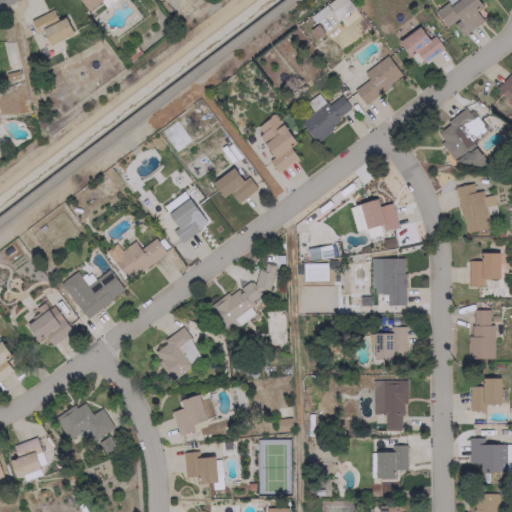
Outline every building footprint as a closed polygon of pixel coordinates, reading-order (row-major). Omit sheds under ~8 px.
[(105,7),(114,0),(79,0),(86,10),(100,0),(105,7)] [(335,18),(352,8),(347,0),(328,0),(326,1),(335,18)] [(482,20),(475,10),(482,6),(477,0),(448,0),(433,11),(445,27),(452,21),(462,35),(482,20)] [(65,17),(57,20),(52,9),(30,19),(36,33),(43,30),(49,44),(72,34),(65,17)] [(431,31),(424,35),(419,27),(400,37),(415,64),(442,50),(431,31)] [(401,77),(386,55),(362,71),(367,79),(353,89),(363,103),(401,77)] [(511,95),(511,69),(494,88),(505,98),(510,93),(511,95)] [(298,120),(312,139),(352,111),(340,95),(326,105),(317,93),(307,100),(313,109),(298,120)] [(485,160),(471,141),(485,131),(468,107),(433,132),(458,167),(467,160),(473,169),(485,160)] [(295,142),(275,113),(253,127),(273,156),(268,160),(276,172),(296,158),(289,146),(295,142)] [(222,197),(229,192),(236,202),(256,189),(248,177),(242,181),(233,167),(211,182),(222,197)] [(463,232),(489,228),(487,214),(495,212),(492,194),(482,196),(481,190),(473,191),(472,183),(455,186),(463,232)] [(176,227),(172,230),(178,241),(205,225),(185,191),(162,205),(176,227)] [(355,231),(381,224),(383,230),(397,226),(390,202),(378,205),(376,198),(348,206),(355,231)] [(165,252),(154,237),(139,248),(133,240),(120,250),(115,243),(105,250),(126,280),(165,252)] [(306,248),(308,259),(331,255),(329,244),(306,248)] [(498,252),(479,252),(479,260),(467,260),(467,285),(482,285),(482,278),(498,278),(498,252)] [(385,305),(403,305),(403,257),(370,258),(370,293),(385,293),(385,305)] [(268,290),(273,266),(268,264),(256,272),(253,283),(247,282),(227,294),(224,293),(211,302),(210,304),(227,331),(254,314),(251,309),(253,298),(258,295),(260,288),(268,290)] [(314,278),(314,279),(323,279),(324,268),(304,267),(304,277),(314,278)] [(123,290),(108,268),(93,279),(88,271),(79,276),(75,270),(59,282),(84,318),(123,290)] [(26,324),(37,340),(44,335),(50,345),(71,330),(52,304),(46,308),(42,303),(35,307),(40,314),(26,324)] [(466,358),(493,358),(492,324),(488,324),(488,309),(471,309),(471,335),(466,335),(466,358)] [(391,350),(404,350),(404,325),(384,325),(384,332),(372,333),(373,358),(391,358),(391,350)] [(202,358),(182,328),(150,349),(170,379),(202,358)] [(0,378),(12,372),(5,359),(9,357),(0,339),(0,378)] [(500,403),(499,376),(479,377),(479,385),(468,385),(469,410),(483,410),(483,404),(500,403)] [(402,429),(403,382),(373,381),(372,414),(383,414),(383,429),(402,429)] [(177,399),(179,408),(171,410),(177,434),(192,431),(190,422),(214,417),(209,397),(199,399),(197,394),(177,399)] [(101,407),(90,414),(82,401),(54,418),(68,441),(86,430),(100,455),(114,447),(105,432),(113,427),(101,407)] [(498,443),(483,443),(482,437),(467,437),(468,462),(479,462),(479,470),(499,470),(498,443)] [(405,444),(390,444),(390,451),(375,451),(375,478),(393,477),(393,469),(405,469),(405,444)] [(197,483),(215,482),(214,456),(197,456),(197,450),(182,451),(183,476),(197,475),(197,483)] [(497,511),(497,494),(472,493),(471,511),(497,511)]
